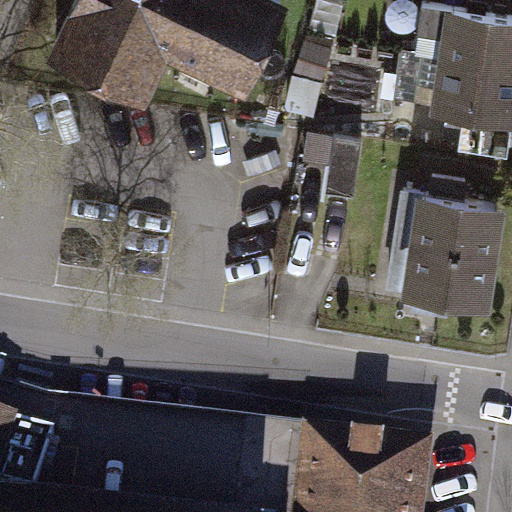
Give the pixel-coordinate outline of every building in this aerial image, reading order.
[(295,0),(74,0),(54,46),(156,90),(174,48),(259,84),(295,0)] [(511,13),(452,4),(435,109),(511,120),(511,13)] [(365,190),(367,135),(315,133),(312,188),(365,190)] [(510,204),(420,191),(406,292),(495,304),(510,204)] [(294,511),(306,422),(222,413),(48,393),(46,409),(44,424),(18,415),(0,408),(0,511),(294,511)] [(428,511),(438,441),(438,440),(437,439),(306,422),(294,511),(428,511)]
